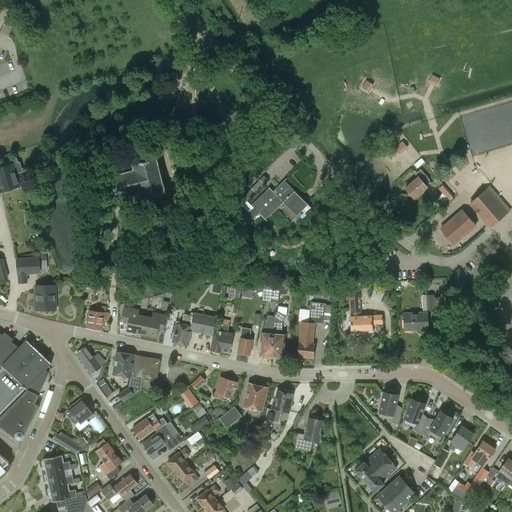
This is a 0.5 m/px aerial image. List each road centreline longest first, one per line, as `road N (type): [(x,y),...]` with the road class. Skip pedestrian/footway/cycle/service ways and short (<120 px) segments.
road 1 (residential): [(56,329),(260,371),(323,374)]
road 2 (residential): [(178,511),(67,363)]
road 3 (residential): [(67,363),(36,442),(0,496)]
